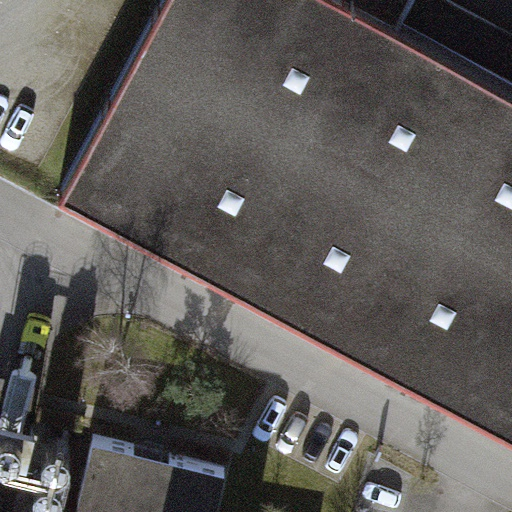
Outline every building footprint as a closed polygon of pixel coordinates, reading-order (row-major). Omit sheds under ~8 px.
[(511,86),(347,0),(182,0),(79,199),(511,425),(511,86)] [(396,0),(417,11),(422,0),(396,0)] [(41,435),(0,424),(0,461),(33,469),(41,435)] [(84,511),(229,511),(240,472),(104,437),(84,511)] [(56,468),(59,472),(64,473),(68,473),(73,472),(77,469),(79,465),(80,460),(79,455),(77,451),(73,448),(69,446),(65,446),(61,447),(57,450),(55,453),(53,456),(53,460),(53,464),(56,468)] [(49,500),(53,502),(56,503),(61,503),(64,502),(68,499),(70,495),(70,491),(70,487),(68,484),(65,481),(61,479),(57,479),(53,480),(50,482),(48,485),(46,489),(46,492),(47,496),(49,500)]
